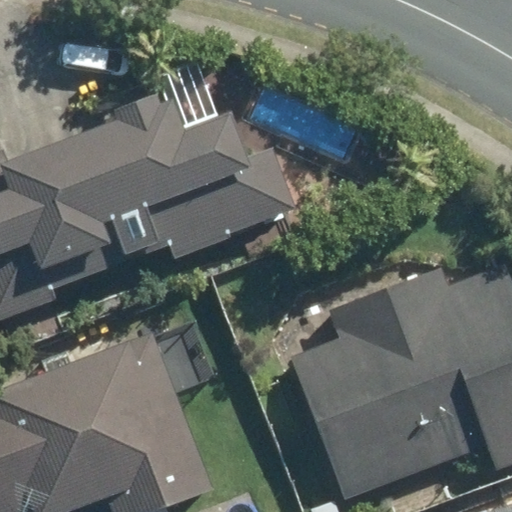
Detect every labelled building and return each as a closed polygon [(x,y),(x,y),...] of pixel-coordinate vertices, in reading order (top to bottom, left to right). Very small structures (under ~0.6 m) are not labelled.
[(228,233),(297,209),(274,147),(247,157),(231,112),(184,129),(171,96),(158,102),(155,93),(114,108),(117,119),(6,160),(4,152),(0,153),(0,319),(56,300),(52,288),(169,245),(173,259),(231,238),(228,233)] [(343,499),(486,445),(495,469),(511,462),(511,287),(503,265),(447,287),(439,268),(328,309),(340,339),(289,357),(343,499)] [(151,511),(211,489),(152,332),(0,390),(0,511),(66,511),(105,497),(110,511),(151,511)] [(337,511),(333,500),(309,507),(311,511),(337,511)] [(511,511),(511,501),(483,511),(511,511)]
